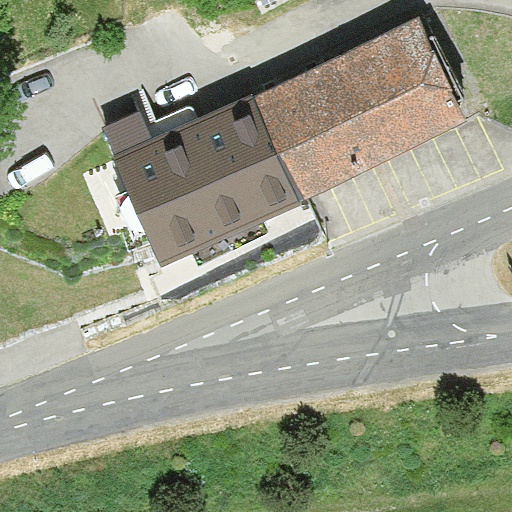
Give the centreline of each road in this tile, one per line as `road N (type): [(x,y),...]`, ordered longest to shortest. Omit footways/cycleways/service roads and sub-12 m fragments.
road 1 (tertiary): [(336,321),(0,426)]
road 2 (residential): [(336,321),(435,241),(511,210)]
road 3 (tertiary): [(511,331),(336,321)]
